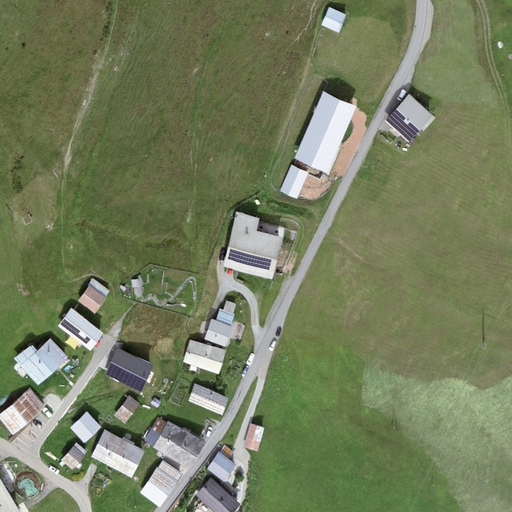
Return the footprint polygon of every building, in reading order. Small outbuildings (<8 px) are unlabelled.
[(347,15),(329,7),(322,25),(339,33),(347,15)] [(355,107),(323,93),(293,159),(325,173),(355,107)] [(432,116),(409,95),(384,121),(408,143),(432,116)] [(308,172),(291,165),(280,191),(297,199),(308,172)] [(260,219),(236,213),(223,267),(273,279),(283,238),(257,231),(260,219)] [(88,284),(89,285),(78,301),(95,313),(106,298),(105,297),(109,291),(92,279),(88,284)] [(236,304),(226,301),(223,310),(233,313),(236,304)] [(103,333),(71,309),(58,326),(90,351),(103,333)] [(216,320),(211,318),(203,340),(225,347),(232,327),(230,326),(234,314),(220,309),(216,320)] [(21,365),(19,366),(38,386),(69,358),(50,337),(37,349),(32,344),(15,359),(21,365)] [(219,375),(227,350),(189,340),(183,362),(219,375)] [(229,398),(194,384),(188,402),(222,415),(229,398)] [(29,389),(0,413),(0,419),(13,435),(45,407),(29,389)] [(139,404),(128,396),(113,416),(124,424),(139,404)] [(86,412),(69,428),(83,443),(100,427),(86,412)] [(206,442),(168,421),(167,423),(158,418),(144,440),(153,446),(152,447),(189,470),(206,442)] [(264,428),(250,424),(244,447),(258,451),(264,428)] [(122,439),(105,430),(91,457),(132,478),(146,451),(134,445),(135,443),(123,437),(122,439)] [(88,452),(76,442),(61,460),(62,461),(59,464),(62,467),(65,464),(72,470),(88,452)] [(220,452),(218,451),(206,469),(224,482),(236,465),(228,459),(233,452),(224,446),(220,452)] [(182,475),(162,461),(158,468),(157,467),(139,493),(159,508),(182,475)] [(222,488),(211,478),(195,496),(212,511),(233,511),(240,505),(231,497),(233,494),(224,486),(222,488)] [(0,511),(19,511),(0,479),(0,511)]
